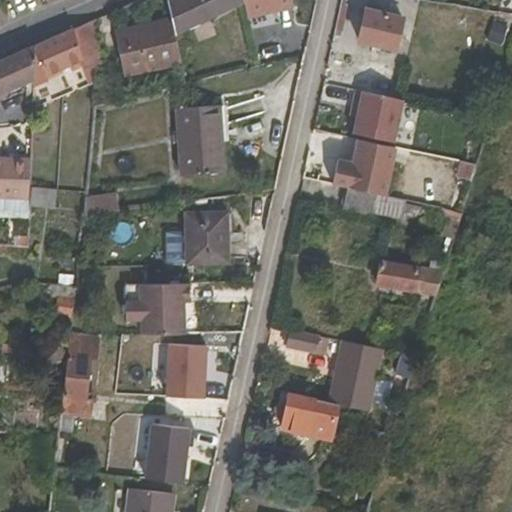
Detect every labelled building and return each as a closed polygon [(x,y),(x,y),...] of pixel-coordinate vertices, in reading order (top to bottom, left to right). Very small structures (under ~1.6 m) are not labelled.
[(26,0),(30,12),(49,3),(47,0),(26,0)] [(168,0),(172,19),(175,35),(243,2),(242,0),(168,0)] [(293,0),(242,0),(243,2),(247,20),(296,10),(293,0)] [(368,12),(360,41),(395,50),(407,0),(342,0),(341,6),(368,12)] [(114,33),(125,77),(181,65),(175,35),(172,19),(114,33)] [(82,60),(84,69),(98,65),(92,21),(74,29),(82,60)] [(35,46),(34,80),(82,60),(74,29),(35,46)] [(35,46),(0,61),(0,95),(34,80),(35,46)] [(494,70),(488,91),(500,97),(508,74),(494,70)] [(0,95),(0,97),(2,103),(34,90),(34,80),(0,95)] [(408,102),(357,91),(352,116),(360,118),(356,135),(381,141),(392,129),(401,136),(408,102)] [(227,107),(176,109),(179,176),(226,174),(225,141),(228,141),(227,107)] [(338,186),(349,189),(391,198),(401,149),(359,140),(354,162),(344,159),(338,186)] [(463,215),(483,153),(467,148),(448,211),(463,215)] [(0,159),(0,200),(30,202),(30,189),(31,163),(31,161),(0,159)] [(38,189),(39,163),(31,163),(30,189),(38,189)] [(30,207),(56,209),(57,191),(38,189),(30,189),(30,202),(30,207)] [(345,208),(402,220),(407,202),(391,198),(349,189),(345,208)] [(83,216),(118,211),(116,193),(85,198),(83,216)] [(448,211),(443,210),(440,219),(447,221),(442,236),(455,240),(463,215),(448,211)] [(188,263),(227,262),(226,214),(187,215),(188,263)] [(429,270),(380,261),(375,286),(437,297),(445,273),(429,270)] [(445,273),(447,265),(431,261),(429,270),(445,273)] [(147,285),(140,285),(140,302),(125,303),(126,320),(141,319),(141,334),(184,334),(184,302),(190,302),(189,283),(147,285)] [(58,297),(55,317),(71,319),(74,288),(47,285),(46,295),(58,297)] [(140,285),(124,285),(125,303),(140,302),(140,285)] [(286,347),(316,353),(320,337),(291,330),(286,347)] [(61,413),(91,417),(94,400),(86,399),(91,361),(97,361),(100,339),(69,334),(68,348),(66,364),(61,413)] [(213,356),(238,357),(238,338),(213,338),(213,356)] [(340,406),(371,412),(384,350),(342,341),(329,403),(340,406)] [(49,348),(48,363),(66,364),(68,348),(49,348)] [(401,377),(398,386),(408,388),(418,358),(402,354),(396,375),(401,377)] [(282,420),(280,429),(332,441),(340,406),(329,403),(288,395),(284,411),(275,409),(273,419),(282,420)] [(169,476),(196,480),(199,459),(172,455),(169,476)] [(370,506),(375,491),(357,486),(353,502),(370,506)] [(170,511),(173,496),(132,490),(128,511),(170,511)]
